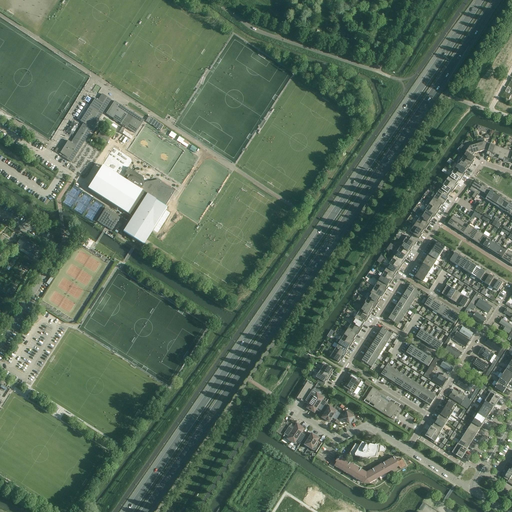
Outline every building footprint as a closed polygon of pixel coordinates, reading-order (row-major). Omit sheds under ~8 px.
[(511,89),(509,94),(505,92),(502,97),(511,102),(511,89)] [(71,162),(103,112),(111,100),(102,94),(98,100),(95,98),(80,121),(83,123),(74,137),(71,143),(68,141),(60,153),(59,154),(62,156),(62,157),(71,162)] [(119,124),(126,128),(126,127),(135,133),(144,120),(114,101),(106,114),(113,119),(113,120),(117,122),(120,123),(119,124)] [(0,115),(9,122),(12,117),(0,109),(0,115)] [(111,136),(101,130),(96,137),(107,143),(111,136)] [(477,144),(479,152),(485,150),(487,151),(488,151),(490,144),(484,142),(483,138),(477,140),(478,144),(477,144)] [(493,158),(497,147),(491,145),(492,143),(491,142),(490,144),(488,151),(487,151),(486,154),(489,155),(489,157),(493,158)] [(479,152),(477,144),(470,146),(466,151),(472,156),(474,153),(479,152)] [(131,159),(129,157),(113,147),(104,162),(88,188),(132,216),(123,231),(143,244),(167,207),(166,206),(175,191),(158,180),(144,183),(143,177),(133,171),(128,168),(131,162),(131,161),(131,159)] [(501,159),(505,148),(504,147),(503,149),(497,147),(493,158),(498,160),(498,158),(501,159)] [(507,163),(511,152),(505,149),(506,148),(505,148),(501,159),(503,160),(503,161),(507,163)] [(462,158),(472,165),(474,161),(473,160),(475,158),(472,156),(466,151),(464,150),(464,151),(465,153),(462,158)] [(457,162),(456,163),(466,170),(468,168),(469,169),(472,165),(462,158),(460,161),(459,160),(458,160),(457,162)] [(466,170),(456,163),(455,164),(457,165),(453,170),(463,177),(466,173),(465,173),(466,170)] [(463,177),(453,170),(449,175),(448,174),(447,175),(458,183),(459,180),(460,181),(463,177)] [(444,182),(454,189),(457,186),(456,185),(458,183),(447,175),(447,176),(448,177),(444,182)] [(475,199),(477,194),(480,191),(483,186),(475,181),(470,189),(474,192),(472,197),(475,199)] [(454,189),(444,182),(441,188),(439,187),(449,195),(451,192),(452,193),(454,189)] [(477,194),(480,196),(485,199),(491,190),(483,186),(480,191),(477,194)] [(449,195),(439,187),(438,188),(439,189),(436,195),(446,202),(448,198),(447,197),(449,195)] [(495,193),(491,190),(485,199),(490,202),(495,193)] [(500,197),(495,193),(490,202),(495,205),(500,197)] [(446,202),(436,195),(431,201),(430,199),(440,207),(442,205),(443,205),(446,202)] [(495,205),(500,208),(505,200),(500,197),(495,205)] [(440,207),(430,199),(425,205),(427,207),(437,214),(440,210),(439,209),(440,207)] [(510,203),(505,200),(500,208),(504,211),(510,203)] [(437,214),(427,207),(423,212),(422,211),(421,212),(432,219),(433,217),(434,218),(437,214)] [(97,221),(105,227),(112,231),(120,218),(105,208),(97,221)] [(432,219),(421,212),(421,213),(422,214),(418,219),(428,226),(431,222),(430,222),(432,219)] [(448,224),(455,229),(461,220),(453,215),(448,224)] [(428,226),(418,219),(415,224),(413,223),(413,224),(423,232),(425,229),(426,230),(428,226)] [(469,225),(461,220),(455,229),(463,234),(469,225)] [(423,232),(413,224),(412,225),(413,226),(410,232),(419,239),(422,235),(421,234),(423,232)] [(474,228),(469,225),(463,234),(468,237),(474,228)] [(478,231),(474,228),(468,237),(473,240),(478,231)] [(483,234),(478,231),(473,240),(478,243),(483,234)] [(478,243),(480,244),(482,246),(488,237),(483,234),(478,243)] [(37,261),(41,254),(39,253),(41,249),(21,236),(19,240),(25,244),(21,249),(29,254),(27,256),(32,260),(31,261),(33,262),(35,260),(37,261)] [(401,241),(412,248),(413,246),(414,246),(417,242),(407,236),(403,241),(402,240),(401,241)] [(493,240),(488,237),(482,246),(487,249),(493,240)] [(498,243),(493,240),(487,249),(492,252),(498,243)] [(399,249),(409,255),(411,251),(410,250),(412,248),(401,241),(401,242),(402,243),(399,249)] [(434,246),(442,251),(445,247),(437,242),(434,246)] [(502,246),(498,243),(492,252),(497,255),(502,246)] [(440,256),(442,251),(434,246),(431,250),(440,256)] [(497,255),(502,258),(507,249),(502,246),(497,255)] [(393,254),(404,261),(405,258),(406,259),(409,255),(399,249),(395,254),(394,253),(393,254)] [(511,259),(511,252),(507,249),(502,258),(509,263),(511,259)] [(431,250),(428,255),(437,260),(440,256),(431,250)] [(460,255),(455,252),(450,261),(454,264),(460,255)] [(391,261),(401,268),(403,264),(402,263),(404,261),(393,254),(393,255),(394,256),(391,261)] [(428,255),(426,259),(434,264),(437,260),(428,255)] [(464,258),(460,255),(454,264),(458,266),(464,258)] [(468,261),(464,258),(458,266),(463,269),(468,261)] [(431,269),(434,264),(426,259),(423,263),(431,269)] [(385,267),(396,273),(397,271),(398,272),(401,268),(391,261),(387,267),(386,266),(385,267)] [(473,263),(468,261),(463,269),(467,272),(473,263)] [(429,273),(431,269),(423,263),(420,268),(429,273)] [(477,266),(473,263),(467,272),(471,275),(477,266)] [(481,269),(477,266),(471,275),(476,277),(481,269)] [(383,274),(393,280),(395,276),(394,276),(396,273),(385,267),(386,268),(383,274)] [(426,277),(429,273),(420,268),(417,272),(426,277)] [(476,277),(480,280),(485,272),(481,269),(476,277)] [(426,277),(417,272),(415,276),(423,282),(426,277)] [(480,280),(484,283),(490,274),(485,272),(480,280)] [(393,280),(383,274),(379,279),(378,278),(377,279),(388,286),(389,284),(390,284),(393,280)] [(484,283),(489,286),(494,277),(490,274),(484,283)] [(498,280),(494,277),(489,286),(493,288),(498,280)] [(374,287),(385,293),(387,289),(386,289),(388,286),(377,279),(377,280),(378,281),(374,287)] [(498,280),(493,288),(497,291),(499,289),(500,289),(500,290),(503,286),(502,286),(501,285),(503,283),(498,280)] [(407,290),(417,296),(419,292),(411,287),(412,286),(410,284),(407,290)] [(11,295),(14,290),(15,290),(17,287),(13,285),(11,288),(11,287),(10,289),(9,288),(6,292),(8,293),(11,295)] [(452,288),(447,285),(442,294),(446,297),(452,288)] [(369,292),(380,299),(381,296),(382,297),(385,293),(374,287),(371,292),(370,291),(369,292)] [(456,291),(452,288),(446,297),(451,299),(456,291)] [(414,300),(417,296),(407,290),(405,292),(404,291),(403,293),(414,300)] [(451,299),(455,302),(460,294),(456,291),(451,299)] [(366,299),(377,306),(379,302),(378,301),(380,299),(369,292),(368,293),(370,294),(366,299)] [(411,304),(414,300),(403,293),(401,295),(403,296),(401,298),(411,304)] [(455,302),(459,305),(465,296),(460,294),(455,302)] [(474,305),(479,298),(477,297),(475,295),(470,302),(474,305)] [(465,296),(459,305),(464,308),(469,299),(465,296)] [(434,300),(429,297),(424,305),(429,308),(434,300)] [(398,301),(409,308),(411,304),(401,298),(400,300),(399,299),(398,301)] [(361,305),(372,311),(373,309),(374,310),(377,306),(366,299),(363,305),(362,304),(361,305)] [(488,314),(492,307),(479,299),(475,305),(488,314)] [(429,308),(433,310),(438,303),(434,300),(429,308)] [(396,306),(406,312),(409,308),(398,301),(396,303),(398,304),(396,306)] [(470,312),(474,305),(470,302),(466,310),(468,311),(470,312)] [(433,310),(437,313),(442,305),(438,303),(433,310)] [(358,312),(369,318),(371,314),(370,314),(372,311),(361,305),(360,306),(362,306),(358,312)] [(447,308),(442,305),(437,313),(442,316),(447,308)] [(404,317),(406,312),(396,306),(395,308),(394,307),(392,309),(404,317)] [(451,311),(447,308),(442,316),(446,318),(451,311)] [(401,321),(404,317),(392,309),(391,311),(392,312),(391,314),(401,321)] [(446,318),(450,321),(455,314),(451,311),(446,318)] [(369,318),(358,312),(355,317),(354,316),(353,317),(364,324),(365,322),(366,322),(369,318)] [(482,324),(485,319),(475,313),(472,318),(482,324)] [(401,321),(391,314),(388,320),(390,321),(391,320),(398,325),(401,321)] [(460,316),(455,314),(450,321),(455,324),(460,316)] [(350,325),(360,331),(363,327),(362,327),(364,324),(353,317),(352,318),(354,319),(350,325)] [(511,331),(511,329),(511,325),(502,319),(499,323),(505,327),(503,330),(509,334),(511,331)] [(345,330),(355,337),(357,334),(358,335),(360,331),(350,325),(347,330),(345,329),(345,330)] [(380,332),(390,338),(393,334),(385,329),(385,328),(383,326),(380,332)] [(470,338),(472,335),(473,333),(463,326),(459,332),(470,338)] [(420,340),(425,332),(421,329),(416,337),(420,340)] [(342,337),(352,344),(355,340),(354,339),(355,337),(345,330),(344,331),(346,332),(342,337)] [(387,342),(390,338),(380,332),(378,334),(377,333),(376,335),(387,342)] [(420,340),(425,342),(430,335),(425,332),(420,340)] [(457,332),(452,339),(465,347),(469,340),(457,332)] [(375,340),(385,346),(387,342),(376,335),(375,337),(376,338),(375,340)] [(425,342),(429,345),(434,337),(430,335),(425,342)] [(336,342),(347,349),(349,347),(350,348),(352,344),(342,337),(340,336),(336,342)] [(438,340),(434,337),(429,345),(433,348),(438,340)] [(485,344),(498,352),(502,346),(489,338),(485,344)] [(371,343),(382,350),(385,346),(375,340),(373,342),(372,341),(371,343)] [(433,348),(438,351),(443,343),(438,340),(433,348)] [(334,350),(344,356),(347,352),(346,352),(347,349),(336,342),(336,343),(338,344),(334,350)] [(380,355),(382,350),(371,343),(370,345),(371,346),(370,348),(380,355)] [(411,345),(406,352),(411,355),(415,348),(411,345)] [(461,353),(449,345),(444,352),(457,360),(461,353)] [(483,347),(478,354),(489,361),(494,354),(483,347)] [(377,359),(380,355),(370,348),(368,350),(367,349),(366,351),(377,359)] [(420,350),(415,348),(411,355),(415,358),(420,350)] [(344,356),(334,350),(330,356),(339,362),(341,360),(342,360),(344,356)] [(415,358),(419,361),(424,353),(420,350),(415,358)] [(374,363),(377,359),(366,351),(364,353),(366,354),(364,356),(374,363)] [(419,361),(423,364),(428,356),(424,353),(419,361)] [(374,363),(364,356),(361,362),(363,363),(364,362),(372,367),(374,363)] [(433,359),(428,356),(423,364),(428,366),(433,359)] [(437,356),(430,366),(434,368),(439,361),(437,360),(439,357),(437,356)] [(476,357),(471,364),(483,372),(488,365),(476,357)] [(444,361),(441,366),(451,373),(454,368),(444,361)] [(320,370),(330,377),(333,373),(332,372),(333,370),(324,364),(320,370)] [(384,378),(392,367),(387,364),(381,374),(383,376),(382,377),(384,378)] [(430,375),(434,368),(430,366),(424,376),(426,378),(428,375),(430,375)] [(396,369),(392,367),(384,378),(386,379),(387,378),(389,379),(396,369)] [(491,371),(493,368),(490,367),(489,369),(484,377),(486,379),(491,371)] [(503,368),(500,373),(503,374),(511,379),(511,377),(511,374),(505,370),(503,368)] [(396,369),(389,379),(391,381),(391,382),(393,383),(400,372),(396,369)] [(330,377),(320,370),(316,377),(319,379),(317,381),(324,386),(326,383),(325,383),(327,380),(328,381),(330,377)] [(404,375),(400,372),(393,383),(394,384),(395,383),(397,385),(404,375)] [(349,381),(358,387),(362,380),(352,374),(349,378),(350,379),(349,381)] [(503,374),(500,378),(508,384),(511,379),(503,374)] [(408,377),(404,375),(397,385),(399,386),(399,387),(401,388),(408,377)] [(433,380),(442,386),(445,382),(435,376),(433,380)] [(408,377),(401,388),(403,390),(403,388),(405,390),(412,380),(408,377)] [(474,385),(462,377),(457,384),(469,392),(474,385)] [(506,388),(508,384),(500,378),(497,382),(497,383),(506,388)] [(412,380),(405,390),(408,391),(407,392),(409,394),(416,382),(412,380)] [(297,398),(298,397),(301,399),(301,401),(302,400),(305,402),(305,403),(313,390),(316,386),(315,386),(312,384),(311,384),(308,382),(308,381),(297,398)] [(355,394),(354,393),(358,387),(349,381),(347,384),(346,383),(343,387),(348,390),(347,393),(354,397),(355,394)] [(420,385),(416,382),(409,394),(411,395),(411,394),(414,395),(420,385)] [(503,393),(506,388),(497,383),(497,382),(494,387),(503,393)] [(424,387),(420,385),(414,395),(416,396),(415,397),(417,399),(424,387)] [(364,401),(365,399),(374,405),(373,407),(391,419),(392,418),(394,420),(396,416),(394,415),(394,414),(396,416),(398,412),(396,411),(397,411),(399,412),(401,409),(399,407),(386,399),(388,397),(373,387),(364,401)] [(424,387),(417,399),(419,400),(420,399),(422,400),(428,390),(424,387)] [(471,397),(473,399),(475,396),(480,389),(477,387),(473,395),(471,397)] [(305,403),(306,401),(310,403),(308,405),(309,406),(308,409),(308,408),(307,409),(311,411),(321,395),(320,395),(317,393),(317,392),(313,390),(305,403)] [(425,404),(432,393),(428,390),(422,400),(424,401),(423,403),(425,404)] [(458,392),(454,390),(449,397),(461,404),(465,397),(462,395),(463,393),(459,390),(458,392)] [(488,396),(497,402),(500,398),(490,392),(488,396)] [(432,393),(425,404),(427,405),(428,404),(430,405),(436,395),(432,393)] [(321,395),(311,411),(314,413),(314,412),(313,412),(316,410),(318,408),(321,410),(320,413),(326,404),(328,400),(324,398),(325,397),(324,397),(321,395)] [(497,402),(488,396),(485,401),(494,406),(494,407),(497,402)] [(473,399),(471,397),(464,408),(467,409),(473,399)] [(448,401),(445,406),(454,411),(457,407),(455,406),(456,404),(449,400),(448,401)] [(485,401),(483,405),(491,411),(494,407),(494,406),(485,401)] [(326,420),(333,408),(329,406),(326,404),(320,413),(321,412),(324,414),(323,415),(324,415),(323,418),(326,420)] [(483,405),(480,410),(488,415),(491,411),(483,405)] [(451,415),(454,411),(445,406),(442,410),(451,415)] [(333,408),(326,420),(329,422),(331,420),(332,419),(336,421),(335,422),(341,413),(340,413),(337,411),(333,408)] [(448,420),(451,415),(442,410),(440,414),(448,420)] [(477,414),(480,416),(486,419),(488,415),(480,410),(477,414)] [(341,413),(335,422),(336,421),(339,424),(339,425),(340,424),(341,425),(343,425),(344,424),(345,424),(346,423),(346,422),(347,423),(350,424),(354,418),(352,416),(352,415),(347,412),(344,416),(341,413)] [(448,420),(440,414),(437,419),(445,424),(448,420)] [(477,414),(474,418),(483,424),(486,419),(480,416),(477,414)] [(474,418),(472,423),(480,428),(483,424),(474,418)] [(283,437),(289,428),(292,424),(291,424),(291,425),(287,422),(288,421),(287,422),(283,420),(284,419),(275,432),(276,432),(279,434),(280,434),(283,437)] [(443,428),(445,424),(437,419),(434,423),(443,428)] [(440,433),(440,432),(443,428),(434,423),(432,427),(433,428),(440,433)] [(477,432),(480,429),(480,428),(472,423),(469,427),(477,432)] [(289,428),(283,437),(287,439),(291,441),(291,442),(301,426),(298,424),(296,426),(295,426),(294,428),(290,426),(292,424),(289,428)] [(301,426),(291,442),(295,444),(294,444),(295,444),(298,446),(299,446),(301,443),(307,433),(306,433),(305,436),(302,433),(303,431),(302,431),(303,428),(304,428),(301,426)] [(431,427),(428,431),(438,437),(441,433),(440,432),(440,433),(433,428),(432,427),(431,427)] [(469,427),(466,431),(475,437),(477,432),(469,427)] [(428,431),(426,436),(432,440),(431,441),(434,443),(438,437),(428,431)] [(472,441),(475,437),(466,431),(464,435),(472,441)] [(308,447),(316,436),(313,434),(311,436),(310,436),(310,437),(306,435),(307,433),(301,443),(304,445),(305,445),(308,447)] [(464,435),(461,440),(469,445),(472,441),(464,435)] [(316,436),(308,447),(309,448),(309,447),(312,450),(316,452),(322,443),(321,444),(318,442),(318,441),(318,440),(319,438),(319,437),(316,436)] [(461,440),(458,444),(467,449),(469,445),(461,440)] [(386,449),(385,447),(381,446),(380,444),(377,443),(375,445),(370,444),(369,446),(366,445),(366,443),(362,442),(360,445),(355,444),(350,453),(350,455),(359,457),(363,459),(366,458),(369,459),(371,457),(378,457),(379,453),(380,452),(383,452),(386,449)] [(455,448),(464,454),(467,450),(467,449),(458,444),(455,448)] [(464,454),(455,448),(452,452),(461,459),(464,454)] [(397,460),(395,456),(380,465),(379,464),(374,467),(374,468),(367,472),(360,468),(360,467),(354,464),(353,465),(339,456),(336,460),(333,459),(329,466),(333,468),(334,466),(364,483),(369,483),(399,466),(400,469),(406,466),(402,459),(400,461),(399,459),(397,460)] [(510,469),(509,469),(503,478),(508,481),(507,482),(511,485),(511,480),(510,479),(511,475),(511,471),(510,470),(510,469)]
